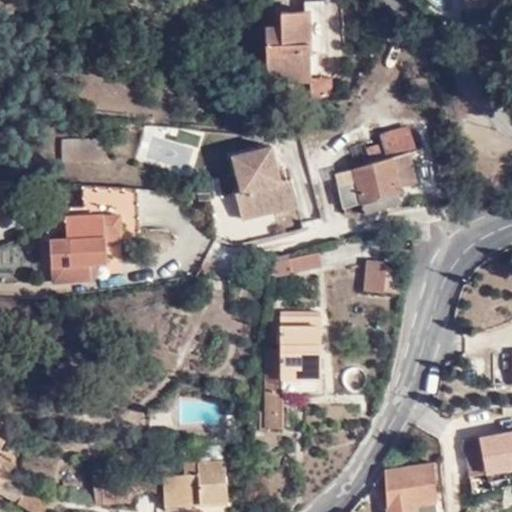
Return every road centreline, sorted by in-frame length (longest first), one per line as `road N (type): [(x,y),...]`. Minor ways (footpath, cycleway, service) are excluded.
road 1 (tertiary): [(327,511),(400,414),(448,275),(464,251),(511,225)]
road 2 (unclassified): [(396,0),(484,110),(511,127)]
